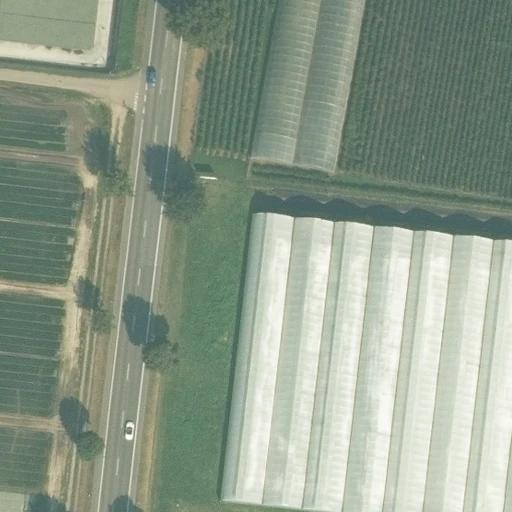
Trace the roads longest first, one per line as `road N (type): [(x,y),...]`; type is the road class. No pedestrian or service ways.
road 1 (secondary): [(171,0),(111,511)]
road 2 (track): [(0,80),(160,96)]
